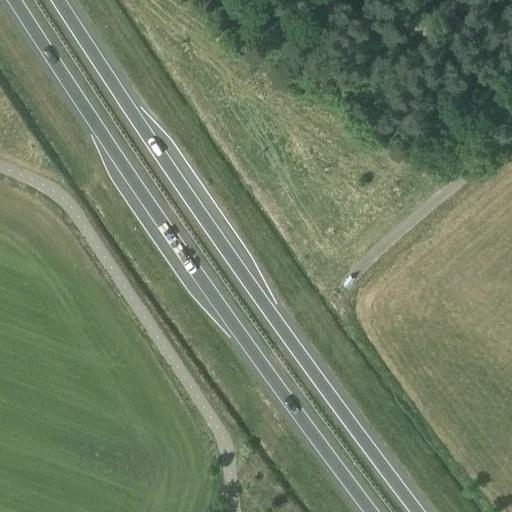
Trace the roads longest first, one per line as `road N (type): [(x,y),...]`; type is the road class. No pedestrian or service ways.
road 1 (trunk): [(416,511),(57,0)]
road 2 (trunk): [(14,0),(66,86),(369,511)]
road 3 (unclassified): [(511,140),(362,264)]
